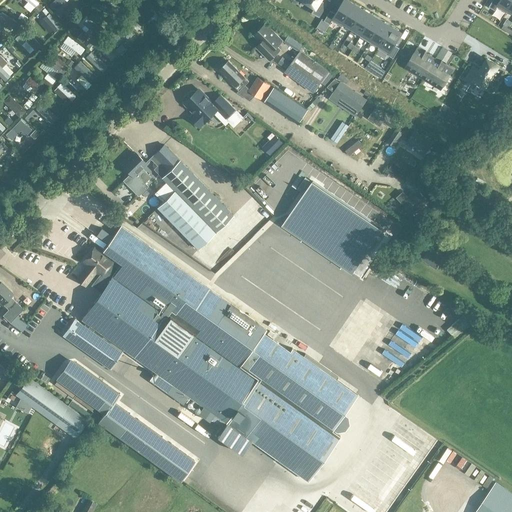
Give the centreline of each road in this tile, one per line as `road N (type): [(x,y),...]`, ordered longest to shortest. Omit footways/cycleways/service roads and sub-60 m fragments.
road 1 (unclassified): [(0,239),(235,0)]
road 2 (unknown): [(178,57),(362,184),(401,194),(421,177)]
road 3 (track): [(158,24),(0,184)]
road 4 (residential): [(373,0),(432,31),(454,26),(473,0)]
